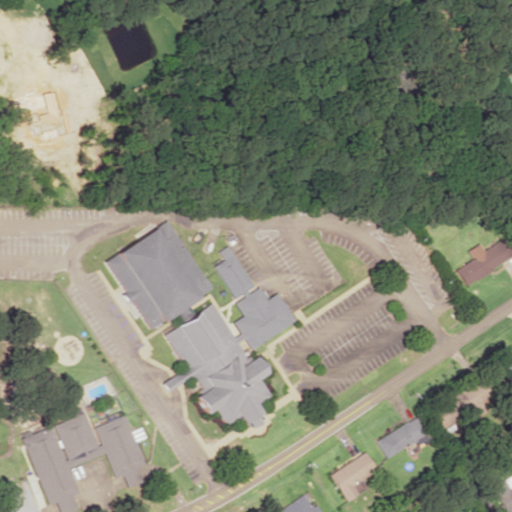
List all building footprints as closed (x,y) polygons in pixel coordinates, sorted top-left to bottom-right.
[(511,0),(498,6),(503,19),(511,15),(511,16),(511,0)] [(206,289),(162,219),(99,259),(143,329),(206,289)] [(511,253),(500,237),(480,250),(475,242),(464,250),(469,258),(452,269),(463,285),(511,253)] [(245,428),(260,419),(251,404),(265,395),(254,377),(262,373),(251,355),(235,365),(239,339),(239,338),(245,348),(290,320),(274,294),(243,290),(249,286),(226,249),(207,260),(227,294),(239,296),(235,298),(230,335),(228,336),(208,302),(159,332),(180,368),(165,377),(169,384),(184,376),(205,411),(211,407),(221,423),(237,414),(245,428)] [(511,350),(497,358),(507,379),(511,376),(511,350)] [(438,429),(478,407),(475,401),(486,395),(479,382),(468,388),(465,383),(436,399),(439,404),(427,410),(438,429)] [(56,511),(70,511),(73,511),(68,500),(74,495),(67,480),(63,470),(101,457),(112,480),(121,479),(125,491),(150,479),(123,418),(90,431),(79,416),(17,441),(42,507),(54,506),(56,511)] [(381,456),(423,434),(414,416),(372,438),(381,456)] [(357,477),(372,470),(362,452),(326,471),(342,500),(363,489),(357,477)] [(511,473),(490,485),(503,511),(511,507),(511,473)] [(270,511),(312,511),(300,492),(270,511)]
